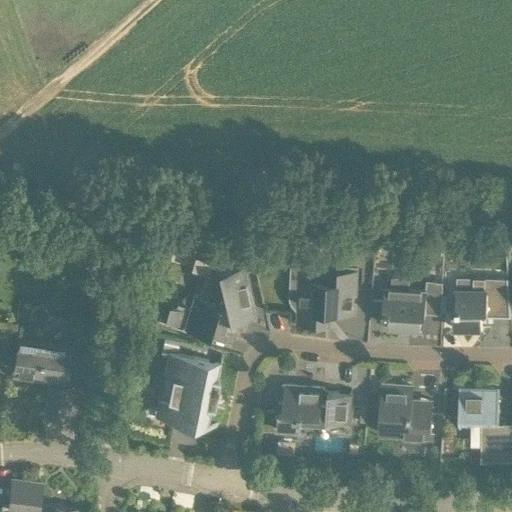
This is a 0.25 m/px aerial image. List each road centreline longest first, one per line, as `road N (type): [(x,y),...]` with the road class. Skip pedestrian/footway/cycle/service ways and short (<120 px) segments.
road 1 (track): [(511,211),(103,195),(0,181)]
road 2 (residential): [(511,357),(269,345),(249,363),(225,483)]
road 3 (residential): [(225,483),(394,504),(511,504)]
road 4 (track): [(155,0),(0,133)]
